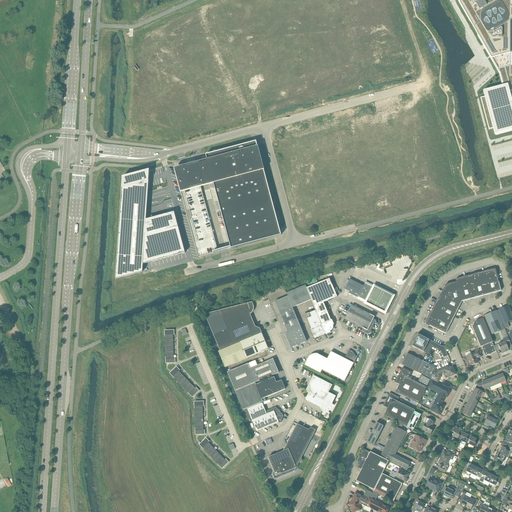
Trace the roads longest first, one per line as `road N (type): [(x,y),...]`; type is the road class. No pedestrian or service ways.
road 1 (secondary): [(66,155),(41,511)]
road 2 (secondary): [(53,511),(80,156)]
road 3 (residential): [(451,344),(465,318),(504,299),(503,266),(492,261),(442,278),(415,325)]
road 4 (residential): [(415,325),(349,459),(335,511)]
road 5 (secondary): [(377,349),(426,262),(511,233)]
road 6 (unclassified): [(415,85),(263,125)]
road 7 (secondary): [(77,0),(66,147)]
road 8 (secondary): [(80,147),(89,0)]
road 9 (unclassified): [(32,150),(21,163),(32,200),(28,253),(0,278)]
road 10 (residential): [(189,325),(239,447),(250,442)]
road 11 (unclassified): [(263,125),(295,243)]
road 12 (unknown): [(195,144),(225,261)]
road 13 (unclassified): [(162,153),(192,270)]
